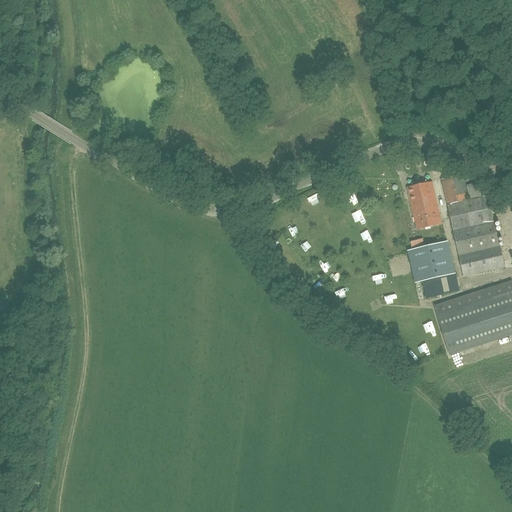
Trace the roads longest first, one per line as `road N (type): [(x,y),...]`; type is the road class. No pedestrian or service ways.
road 1 (tertiary): [(511,189),(457,153),(413,142),(243,209),(194,206),(0,94)]
road 2 (track): [(75,141),(86,340),(57,511)]
